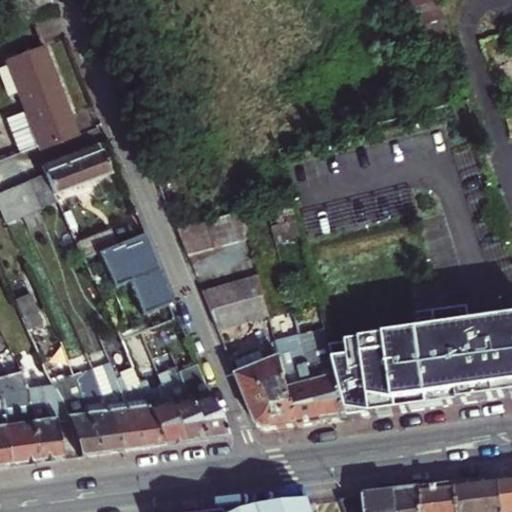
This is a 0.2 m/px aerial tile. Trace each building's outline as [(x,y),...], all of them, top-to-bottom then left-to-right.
[(56,1),(55,0),(13,0),(24,19),(56,1)] [(406,0),(420,51),(453,43),(441,0),(406,0)] [(40,39),(0,56),(2,61),(13,88),(22,109),(37,144),(39,149),(80,133),(75,120),(40,39)] [(22,109),(5,116),(19,151),(37,144),(22,109)] [(99,140),(42,162),(46,171),(54,189),(110,168),(105,154),(99,140)] [(58,199),(54,189),(46,171),(28,178),(41,206),(58,199)] [(8,187),(20,214),(23,213),(27,225),(41,220),(36,208),(41,206),(28,178),(8,187)] [(0,190),(0,209),(5,220),(20,214),(8,187),(0,190)] [(290,196),(266,203),(271,223),(296,217),(290,196)] [(200,247),(212,244),(225,241),(237,237),(249,234),(242,209),(230,212),(218,215),(205,218),(193,222),(179,225),(189,250),(200,247)] [(111,239),(105,223),(73,235),(80,251),(96,245),(111,239)] [(154,251),(144,226),(111,239),(96,245),(113,280),(127,274),(141,308),(171,296),(169,290),(154,251)] [(239,302),(251,299),(265,295),(258,272),(245,275),(233,279),(219,282),(204,287),(213,310),(226,306),(239,302)] [(213,310),(219,326),(269,312),(265,295),(251,299),(239,302),(226,306),(213,310)] [(419,336),(329,345),(332,356),(348,416),(388,412),(486,402),(511,398),(511,324),(471,329),(469,308),(416,314),(419,336)] [(321,313),(296,320),(298,327),(301,340),(312,338),(318,358),(332,356),(329,345),(321,313)] [(318,358),(312,338),(301,340),(322,419),(333,418),(348,416),(332,356),(318,358)] [(310,421),(322,419),(301,340),(290,341),(294,360),(282,362),(298,423),(310,421)] [(278,347),(234,363),(237,371),(280,355),(278,347)] [(264,424),(268,427),(298,423),(282,362),(280,355),(237,371),(257,420),(264,424)] [(196,360),(176,367),(202,435),(212,434),(224,432),(196,360)] [(97,389),(119,448),(128,447),(139,445),(110,373),(105,361),(88,369),(97,389)] [(190,437),(202,435),(176,367),(176,365),(155,373),(159,383),(181,438),(190,437)] [(149,443),(159,442),(135,385),(132,377),(127,366),(110,373),(139,445),(149,443)] [(74,379),(100,451),(109,449),(119,448),(97,389),(88,369),(72,375),(74,379)] [(135,385),(159,442),(168,440),(181,438),(159,383),(145,388),(140,374),(132,377),(135,385)] [(66,381),(70,390),(57,395),(65,414),(80,453),(88,452),(100,451),(74,379),(66,381)] [(80,453),(65,414),(57,395),(51,380),(25,384),(29,412),(36,459),(53,457),(80,453)] [(0,415),(0,418),(7,463),(22,461),(36,459),(29,412),(0,415)] [(511,511),(511,477),(500,479),(505,511),(511,511)] [(505,511),(500,479),(491,480),(481,482),(483,511),(505,511)] [(483,511),(481,482),(472,483),(461,484),(464,511),(483,511)] [(425,511),(464,511),(461,484),(441,486),(422,488),(425,511)] [(425,511),(422,488),(409,490),(397,491),(398,511),(425,511)] [(398,511),(397,491),(382,493),(366,495),(369,511),(398,511)] [(369,511),(366,495),(340,498),(344,511),(369,511)] [(313,511),(310,502),(225,511),(313,511)]
